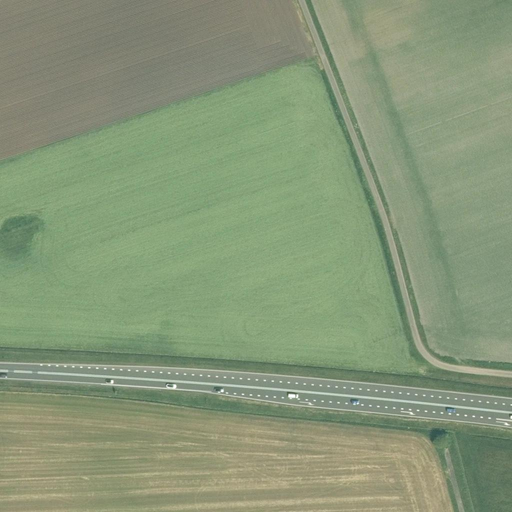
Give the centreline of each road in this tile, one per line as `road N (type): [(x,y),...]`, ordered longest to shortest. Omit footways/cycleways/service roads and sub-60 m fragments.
road 1 (trunk): [(499,410),(0,371)]
road 2 (unclassified): [(511,375),(444,366),(421,350),(381,211),(301,0)]
